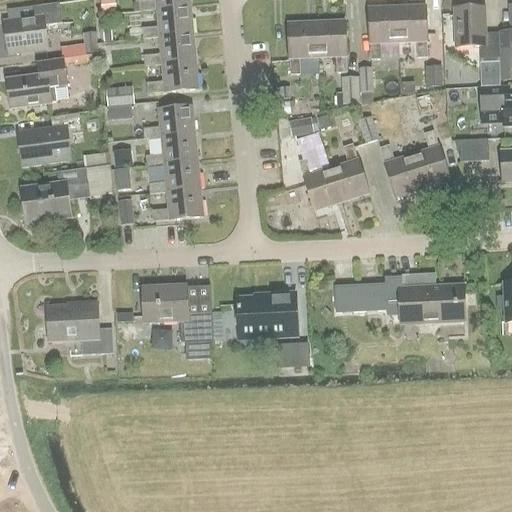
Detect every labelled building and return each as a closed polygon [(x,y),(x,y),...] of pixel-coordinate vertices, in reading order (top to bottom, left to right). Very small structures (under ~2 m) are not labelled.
[(114,0),(109,0),(100,1),(102,17),(116,15),(114,0)] [(140,13),(157,12),(192,8),(191,0),(155,0),(156,1),(139,2),(140,13)] [(48,50),(45,27),(62,25),(60,5),(33,9),(34,21),(5,25),(9,55),(48,50)] [(400,40),(399,7),(370,8),(372,61),(382,60),(381,40),(400,40)] [(427,7),(399,7),(400,40),(418,39),(418,59),(429,59),(427,7)] [(195,36),(192,8),(157,12),(159,28),(142,29),(143,40),(160,39),(195,36)] [(480,64),(500,63),(499,35),(485,35),(485,10),(454,11),(455,49),(480,48),(480,64)] [(346,22),(317,23),(318,55),(336,54),(337,74),(347,74),(346,22)] [(318,55),(317,23),(288,24),(290,76),(301,75),(300,55),(318,55)] [(103,28),(105,43),(112,42),(111,27),(103,28)] [(97,54),(96,34),(84,35),(85,55),(97,54)] [(197,63),(195,36),(160,39),(161,56),(145,58),(146,68),(162,66),(197,63)] [(82,46),(70,47),(71,57),(83,56),(82,46)] [(503,82),(511,82),(511,52),(502,53),(503,82)] [(93,65),(91,57),(72,59),(73,68),(93,65)] [(49,91),(67,88),(63,61),(38,65),(40,77),(8,82),(13,110),(51,104),(49,91)] [(200,91),(197,63),(162,66),(164,83),(147,84),(148,96),(200,91)] [(426,69),(427,88),(442,88),(442,68),(426,69)] [(374,95),(372,69),(360,69),(361,95),(374,95)] [(359,106),(359,79),(342,80),(343,106),(359,106)] [(135,105),(133,88),(109,90),(111,108),(135,105)] [(290,88),(279,89),(279,102),(291,101),(290,88)] [(504,129),(511,128),(511,100),(509,100),(508,88),(480,89),(481,111),(503,110),(504,129)] [(444,95),(431,97),(433,113),(446,112),(444,95)] [(145,140),(160,138),(195,134),(192,107),(158,111),(159,128),(143,129),(145,140)] [(109,122),(111,122),(121,121),(120,109),(110,110),(108,110),(109,122)] [(66,131),(81,128),(79,116),(50,120),(52,131),(19,136),(24,169),(70,162),(66,131)] [(317,120),(320,132),(331,130),(328,117),(317,120)] [(313,132),(311,119),(290,123),(292,135),(313,132)] [(379,142),(372,119),(359,123),(366,146),(379,142)] [(429,151),(412,156),(422,191),(449,182),(434,133),(424,136),(429,151)] [(198,163),(195,134),(160,138),(162,155),(146,157),(147,168),(163,166),(198,163)] [(461,164),(489,163),(488,141),(454,143),(461,164)] [(349,164),(331,170),(342,204),(369,196),(354,146),(344,149),(349,164)] [(422,191),(412,156),(394,162),(390,146),(380,149),(395,199),(422,191)] [(511,152),(501,153),(502,184),(511,183),(511,152)] [(126,153),(114,154),(114,158),(115,170),(127,168),(126,153)] [(342,204),(331,170),(313,175),(308,160),(300,163),(315,212),(342,204)] [(201,190),(198,163),(163,166),(165,182),(149,184),(150,195),(166,193),(201,190)] [(68,202),(90,199),(86,170),(58,174),(60,186),(23,191),(28,225),(70,219),(68,202)] [(128,170),(116,172),(118,191),(130,190),(128,170)] [(204,219),(201,190),(166,193),(168,210),(152,211),(153,224),(204,219)] [(135,226),(133,202),(120,203),(122,227),(135,226)] [(402,327),(465,323),(463,288),(402,291),(401,278),(386,279),(386,285),(335,288),(336,314),(387,312),(387,318),(397,318),(402,317),(402,327)] [(213,343),(212,314),(188,315),(187,287),(142,289),(144,324),(180,323),(180,344),(213,343)] [(279,339),(297,338),(296,304),(282,305),(282,295),(264,295),(264,299),(238,300),(239,330),(278,329),(279,339)] [(505,312),(505,297),(497,297),(497,312),(505,312)] [(82,358),(113,356),(112,330),(98,331),(96,304),(80,305),(80,307),(47,309),(49,343),(81,342),(82,358)] [(213,343),(222,343),(222,314),(212,314),(213,343)] [(133,315),(117,315),(117,324),(133,324),(133,315)] [(397,318),(387,318),(387,327),(402,327),(402,317),(397,318)] [(154,348),(171,348),(171,331),(155,331),(154,348)] [(308,344),(287,345),(288,369),(309,368),(308,344)]
